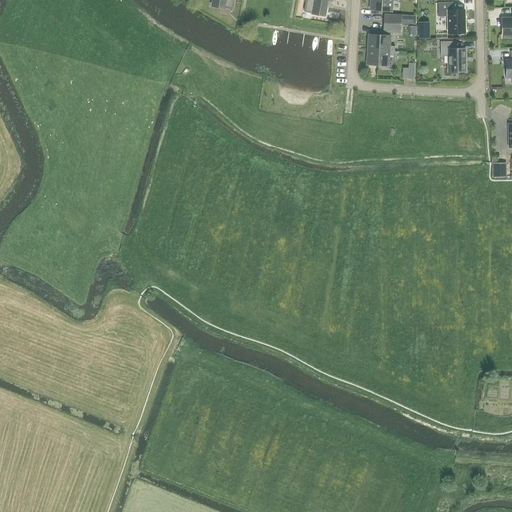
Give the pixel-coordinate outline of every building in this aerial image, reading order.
[(213,0),(212,6),(225,8),(233,9),(234,0),(213,0)] [(325,0),(306,0),(304,12),(312,13),(312,14),(325,16),(328,1),(328,0),(325,0)] [(398,2),(397,0),(371,0),(371,9),(391,10),(392,1),(398,2)] [(453,10),(452,3),(438,3),(438,17),(448,17),(448,34),(465,34),(464,10),(453,10)] [(384,14),(384,23),(401,24),(402,15),(384,14)] [(402,15),(401,24),(415,24),(416,16),(402,15)] [(503,37),(511,36),(511,19),(503,19),(503,37)] [(384,23),(383,33),(401,34),(401,24),(384,23)] [(428,30),(419,30),(419,38),(428,38),(428,30)] [(369,45),(368,50),(395,52),(395,47),(389,46),(389,37),(369,36),(369,45)] [(455,49),(455,42),(441,42),(441,56),(448,56),(448,72),(466,72),(465,49),(455,49)] [(368,54),(368,63),(388,65),(388,56),(394,56),(395,52),(368,50),(368,54)] [(403,68),(403,79),(408,79),(415,79),(415,63),(408,63),(408,68),(403,68)] [(493,163),(493,177),(507,177),(506,163),(493,163)]
